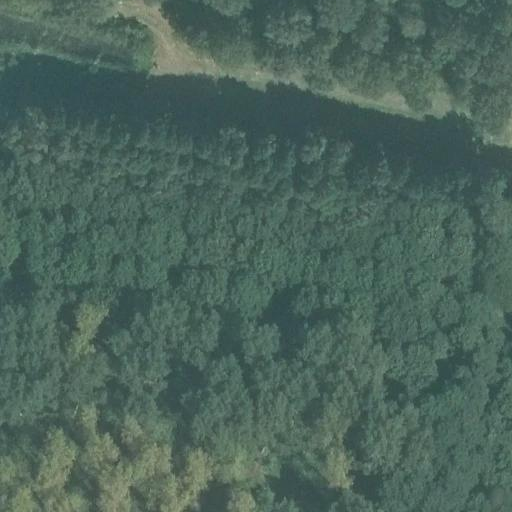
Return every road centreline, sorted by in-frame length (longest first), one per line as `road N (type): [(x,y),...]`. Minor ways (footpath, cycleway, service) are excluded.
road 1 (track): [(0,218),(511,307)]
road 2 (track): [(511,88),(420,511)]
road 3 (track): [(511,137),(485,121),(228,68),(193,52),(148,0)]
